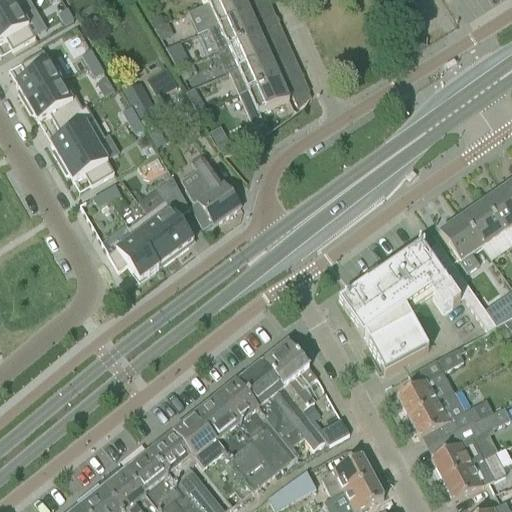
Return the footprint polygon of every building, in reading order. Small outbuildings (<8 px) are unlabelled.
[(0,0),(0,21),(16,12),(17,13),(25,8),(20,0),(0,0)] [(226,0),(203,0),(207,9),(226,0)] [(248,17),(241,0),(226,0),(207,9),(217,31),(248,17)] [(16,12),(0,21),(0,47),(5,45),(11,56),(34,43),(17,13),(16,12)] [(66,14),(57,20),(63,31),(72,25),(66,14)] [(248,17),(217,31),(208,35),(218,57),(258,39),(248,17)] [(160,19),(149,24),(153,33),(164,28),(160,19)] [(278,30),(275,22),(259,29),(263,37),(278,30)] [(278,30),(263,37),(266,45),(282,38),(278,30)] [(218,57),(215,58),(225,80),(227,79),(268,60),(258,39),(218,57)] [(90,56),(81,61),(88,72),(96,67),(90,56)] [(26,81),(14,88),(18,96),(17,97),(23,109),(60,88),(59,87),(42,57),(19,70),(26,81)] [(268,60),(227,79),(237,100),(278,82),(268,60)] [(298,74),(294,66),(279,73),(282,80),(298,74)] [(96,67),(88,72),(94,83),(103,78),(96,67)] [(188,70),(178,74),(183,85),(189,82),(191,76),(188,70)] [(176,93),(165,73),(146,83),(157,104),(176,93)] [(298,74),(282,80),(286,88),(301,81),(298,74)] [(288,105),(278,82),(237,100),(252,134),(262,129),(258,118),(288,105)] [(60,88),(23,109),(30,120),(32,119),(36,127),(49,120),(55,131),(82,115),(81,114),(64,84),(59,87),(60,88)] [(123,97),(138,125),(144,122),(129,94),(123,97)] [(205,113),(193,94),(184,99),(196,119),(205,113)] [(61,141),(49,148),(53,157),(51,158),(58,169),(95,148),(95,149),(104,144),(85,112),(81,114),(82,115),(55,131),(61,141)] [(130,113),(121,118),(128,129),(136,124),(130,113)] [(136,124),(128,129),(134,140),(143,135),(136,124)] [(217,151),(222,162),(233,156),(227,146),(217,151)] [(95,148),(58,169),(65,181),(67,180),(71,188),(83,181),(90,192),(113,179),(95,149),(95,148)] [(192,171),(196,175),(179,187),(192,210),(196,207),(213,231),(239,213),(204,163),(192,171)] [(511,186),(503,193),(511,205),(511,186)] [(114,191),(102,198),(107,206),(119,200),(114,191)] [(511,231),(511,205),(503,193),(482,207),(503,238),(511,231)] [(102,198),(91,204),(96,213),(107,206),(102,198)] [(164,207),(146,221),(175,261),(188,252),(186,250),(192,246),(164,207)] [(482,207),(461,222),(482,253),(503,238),(482,207)] [(146,221),(127,234),(133,242),(134,241),(157,272),(162,268),(163,270),(175,261),(146,221)] [(461,222),(439,237),(460,268),(482,253),(461,222)] [(133,242),(107,261),(117,278),(126,271),(138,287),(158,273),(157,272),(134,241),(133,242)] [(437,249),(424,257),(444,286),(448,283),(463,304),(484,334),(486,338),(495,333),(492,328),(483,315),(437,249)] [(424,257),(420,251),(337,308),(361,344),(444,286),(424,257)] [(459,307),(448,291),(431,303),(442,318),(459,307)] [(511,301),(509,298),(483,315),(492,328),(495,333),(503,328),(509,325),(511,327),(511,301)] [(503,328),(511,338),(511,327),(509,325),(503,328)] [(366,350),(375,365),(383,380),(427,356),(410,326),(366,350)] [(286,347),(261,367),(301,417),(313,408),(302,394),(315,384),(286,347)] [(424,372),(430,383),(395,402),(407,423),(452,398),(442,380),(462,369),(455,355),(424,372)] [(261,367),(235,388),(288,455),(288,454),(296,448),(302,443),(312,455),(324,447),(317,438),(306,424),(301,417),(261,367)] [(235,388),(214,404),(274,480),(281,474),(296,463),(288,454),(288,455),(235,388)] [(452,398),(407,423),(419,444),(454,425),(460,436),(465,433),(472,429),(492,419),(485,406),(463,418),(462,416),(452,398)] [(214,404),(192,422),(245,488),(252,497),(274,480),(214,404)] [(465,433),(470,444),(471,445),(508,426),(503,415),(492,420),(492,419),(472,429),(465,433)] [(192,422),(171,438),(196,470),(195,471),(223,506),(233,498),(245,488),(192,422)] [(339,425),(317,438),(324,447),(328,452),(348,440),(339,425)] [(171,438),(148,457),(190,511),(218,511),(189,475),(195,471),(196,470),(171,438)] [(471,445),(470,444),(430,465),(441,486),(482,465),(471,445)] [(190,511),(148,457),(124,476),(151,511),(190,511)] [(494,459),(482,465),(441,486),(452,508),(505,480),(494,459)] [(342,470),(325,479),(326,481),(321,484),(331,504),(342,497),(371,482),(360,461),(342,470)] [(151,511),(124,476),(101,494),(115,511),(151,511)] [(305,477),(266,505),(270,511),(283,511),(314,496),(305,477)] [(371,482),(342,497),(350,511),(366,511),(382,503),(371,482)] [(115,511),(101,494),(79,511),(78,511),(115,511)]
